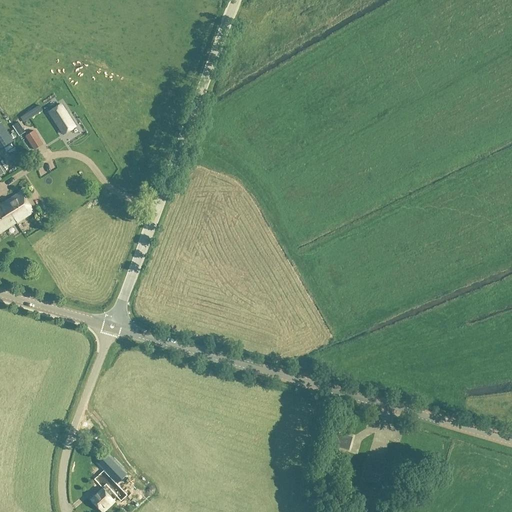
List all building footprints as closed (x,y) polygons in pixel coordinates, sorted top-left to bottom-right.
[(61,104),(49,112),(63,134),(75,126),(61,104)] [(37,106),(19,117),(23,123),(40,112),(37,106)] [(18,123),(12,127),(18,137),(24,133),(18,123)] [(0,129),(0,151),(10,147),(1,129),(0,129)] [(25,136),(33,150),(39,146),(35,140),(38,139),(33,131),(25,136)] [(52,133),(46,137),(51,143),(57,140),(52,133)] [(11,213),(16,222),(33,212),(20,192),(0,205),(0,208),(5,216),(11,213)] [(83,207),(76,199),(69,205),(75,213),(83,207)] [(0,233),(16,222),(11,213),(5,216),(0,208),(0,233)] [(349,451),(353,439),(335,434),(331,446),(349,451)] [(108,456),(98,465),(106,472),(115,464),(108,456)] [(384,462),(369,457),(365,472),(364,472),(362,479),(379,484),(381,477),(380,477),(384,462)] [(115,464),(106,472),(115,482),(124,473),(115,464)] [(102,489),(90,500),(101,511),(102,511),(113,502),(112,500),(114,498),(119,502),(128,494),(119,485),(118,486),(103,470),(93,480),(102,489)] [(310,501),(305,504),(309,511),(314,511),(316,511),(310,501)]
